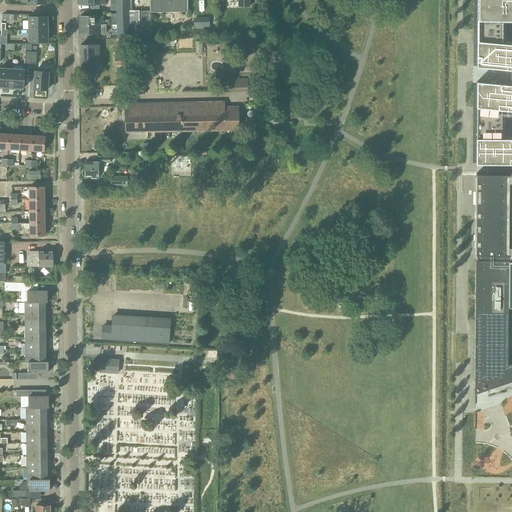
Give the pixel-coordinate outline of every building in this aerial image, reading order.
[(110,0),(110,5),(116,4),(116,11),(128,11),(127,0),(110,0)] [(187,0),(149,0),(150,10),(188,9),(187,0)] [(511,0),(477,0),(477,20),(477,32),(501,32),(502,21),(511,20),(511,0)] [(116,25),(129,25),(129,11),(128,11),(116,11),(116,25)] [(137,11),(129,11),(129,25),(129,38),(136,38),(136,24),(139,24),(139,11),(137,11)] [(137,27),(137,36),(150,36),(149,11),(140,11),(140,27),(137,27)] [(29,17),(29,29),(47,29),(47,16),(29,17)] [(80,26),(106,25),(112,25),(111,20),(103,21),(103,17),(79,17),(80,26)] [(106,25),(80,26),(80,34),(106,33),(106,25)] [(129,25),(116,25),(116,39),(129,38),(129,25)] [(47,42),(47,29),(29,29),(29,42),(47,42)] [(511,44),(501,44),(501,32),(477,32),(477,41),(476,67),(511,70),(511,44)] [(98,45),(80,46),(80,63),(101,63),(101,54),(98,54),(98,45)] [(118,50),(118,58),(114,58),(115,66),(129,66),(128,49),(118,50)] [(0,87),(11,88),(12,70),(0,69),(0,87)] [(24,71),(12,70),(11,88),(23,89),(24,71)] [(35,71),(34,89),(47,90),(48,72),(35,71)] [(511,85),(476,82),(476,108),(477,108),(476,124),(501,125),(501,110),(511,111),(511,85)] [(125,132),(239,129),(238,107),(224,107),(224,102),(128,104),(128,109),(125,110),(125,132)] [(476,139),(476,165),(511,164),(511,139),(501,139),(501,125),(476,124),(476,139)] [(0,148),(8,149),(8,135),(0,134),(0,148)] [(8,135),(8,149),(19,150),(20,135),(8,135)] [(32,136),(20,135),(19,150),(31,151),(32,136)] [(32,136),(31,151),(44,151),(44,137),(32,136)] [(98,163),(84,163),(84,170),(83,172),(82,172),(82,176),(83,176),(85,178),(98,178),(103,178),(103,163),(110,163),(110,158),(98,158),(98,163)] [(511,174),(476,174),(475,266),(474,394),(511,380),(511,174)] [(111,177),(111,186),(127,186),(127,177),(111,177)] [(29,200),(44,200),(44,187),(29,188),(29,195),(25,195),(25,200),(29,200)] [(44,212),(44,200),(29,200),(29,212),(44,212)] [(44,212),(29,212),(29,218),(29,224),(44,224),(44,212)] [(44,236),(44,224),(29,224),(17,224),(11,224),(11,230),(17,230),(29,230),(29,236),(44,236)] [(39,267),(52,267),(52,252),(39,252),(39,251),(26,251),(27,267),(39,266),(39,267)] [(47,302),(47,291),(37,291),(37,283),(5,282),(4,290),(22,291),(22,298),(21,298),(21,302),(24,302),(27,302),(44,302),(47,302)] [(27,302),(24,302),(25,314),(45,314),(45,310),(46,310),(44,304),(44,302),(27,302)] [(45,314),(25,314),(25,326),(45,326),(45,324),(46,318),(45,318),(45,314)] [(112,327),(111,340),(167,344),(168,344),(170,321),(112,317),(112,327)] [(45,326),(25,326),(25,338),(45,338),(45,334),(46,334),(45,328),(45,326)] [(112,327),(103,326),(102,340),(111,340),(112,327)] [(45,338),(25,338),(25,350),(45,350),(45,348),(46,342),(45,342),(45,338)] [(45,350),(25,350),(25,362),(28,362),(45,362),(45,358),(46,358),(45,352),(45,350)] [(118,373),(119,360),(107,360),(107,362),(100,362),(100,372),(118,373)] [(35,379),(35,373),(48,373),(48,361),(45,362),(28,362),(28,373),(18,373),(18,379),(35,379)] [(46,407),(46,408),(48,408),(48,396),(28,396),(28,407),(28,408),(46,407)] [(28,408),(28,407),(26,407),(26,419),(46,419),(46,417),(47,412),(46,411),(46,408),(46,407),(28,408)] [(46,419),(26,419),(26,432),(46,431),(46,427),(47,427),(46,421),(46,419)] [(46,431),(26,432),(26,444),(46,443),(46,441),(47,436),(46,435),(46,431)] [(46,445),(46,443),(26,444),(26,456),(46,455),(46,451),(47,451),(46,445)] [(26,456),(26,468),(46,467),(46,465),(47,460),(46,459),(46,455),(26,456)] [(46,467),(26,468),(27,480),(29,480),(47,479),(47,475),(48,475),(47,469),(46,467)] [(29,480),(29,491),(49,490),(49,479),(47,479),(29,480)]
